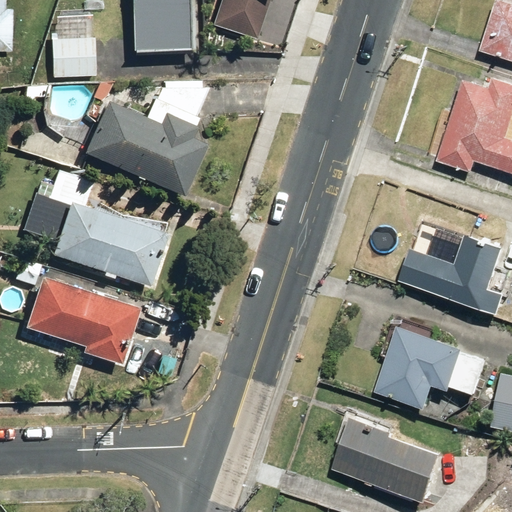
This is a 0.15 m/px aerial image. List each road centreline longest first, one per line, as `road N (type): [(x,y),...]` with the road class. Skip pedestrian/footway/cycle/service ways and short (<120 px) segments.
road 1 (secondary): [(225,456),(374,0)]
road 2 (residential): [(225,456),(182,445),(0,453)]
